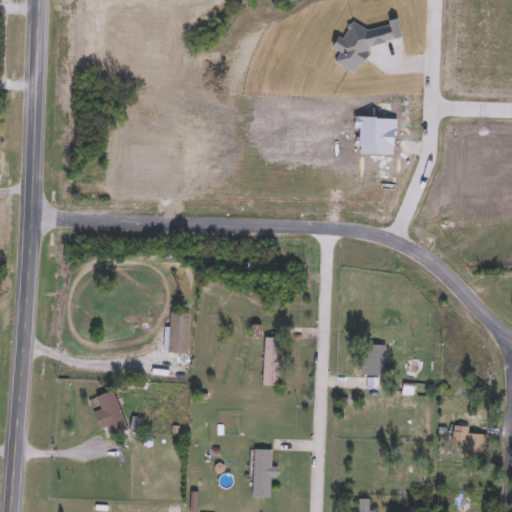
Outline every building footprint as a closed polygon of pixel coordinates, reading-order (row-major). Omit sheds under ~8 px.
[(187,355),(168,355),(168,314),(187,314),(187,355)] [(283,386),(263,386),(263,339),(283,339),(283,386)] [(361,345),(385,345),(385,375),(361,375),(361,345)] [(96,397),(115,391),(128,430),(111,436),(109,428),(100,431),(94,412),(100,411),(96,397)] [(478,457),(465,455),(466,443),(452,442),(454,426),(482,429),(478,457)] [(253,497),(253,450),(273,450),(273,497),(253,497)] [(358,511),(359,497),(369,498),(368,509),(376,509),(376,511),(358,511)]
